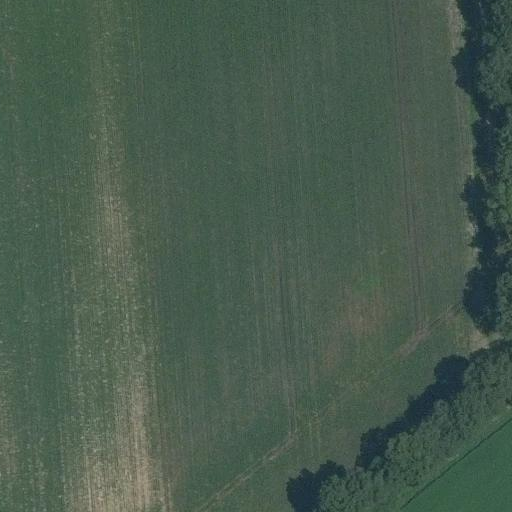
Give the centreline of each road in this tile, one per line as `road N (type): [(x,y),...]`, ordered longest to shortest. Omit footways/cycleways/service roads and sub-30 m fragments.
road 1 (track): [(480,0),(507,364)]
road 2 (track): [(507,364),(320,511)]
